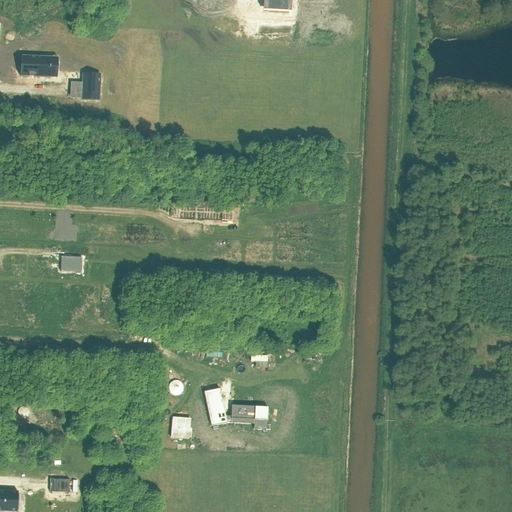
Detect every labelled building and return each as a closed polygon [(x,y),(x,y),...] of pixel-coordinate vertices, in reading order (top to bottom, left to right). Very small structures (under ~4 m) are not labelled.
[(51,59),(21,57),(20,77),(50,79),(51,59)] [(83,79),(82,100),(99,101),(100,80),(83,79)] [(77,273),(77,266),(82,266),(82,258),(61,257),(60,273),(68,273),(68,271),(76,271),(76,273),(77,273)] [(8,297),(22,298),(22,297),(21,297),(22,292),(28,293),(32,293),(37,293),(37,291),(37,289),(38,280),(45,280),(45,279),(43,279),(44,271),(44,267),(21,266),(21,278),(11,278),(11,283),(10,283),(10,287),(11,287),(10,296),(8,296),(8,297)] [(250,362),(255,361),(255,367),(267,367),(267,362),(276,361),(275,354),(250,355),(250,362)] [(170,380),(169,393),(181,394),(182,381),(170,380)] [(225,417),(220,390),(204,393),(211,427),(227,424),(226,423),(230,423),(230,424),(254,425),(253,430),(267,430),(268,408),(252,407),(251,409),(232,408),(232,406),(231,406),(231,417),(225,417)] [(172,416),(170,438),(188,440),(191,418),(172,416)] [(50,479),(49,492),(68,492),(68,479),(50,479)]
